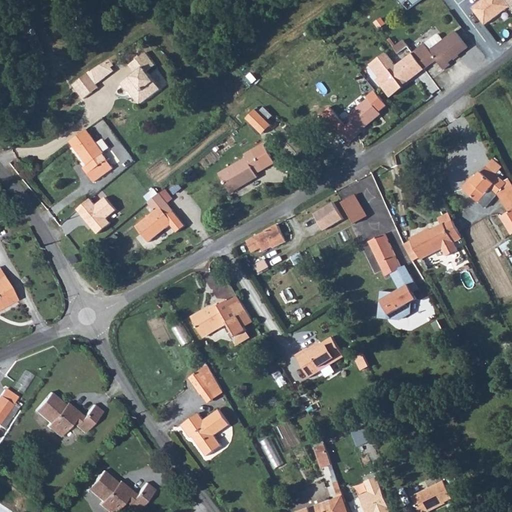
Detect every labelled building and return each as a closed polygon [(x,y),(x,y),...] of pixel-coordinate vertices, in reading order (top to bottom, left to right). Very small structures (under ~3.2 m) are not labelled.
[(401,0),(408,10),(421,0),(401,0)] [(505,0),(482,0),(472,8),(485,25),(510,6),(505,0)] [(430,51),(425,43),(413,53),(425,69),(437,60),(444,70),(451,65),(449,62),(454,58),(453,56),(457,53),(458,55),(468,47),(456,31),(444,40),(430,51)] [(437,34),(425,43),(430,51),(444,40),(439,35),(437,34)] [(398,54),(408,46),(403,40),(393,47),(398,54)] [(131,89),(136,95),(134,97),(138,103),(143,103),(161,89),(148,71),(156,65),(146,52),(130,65),(136,73),(121,84),(127,92),(129,91),(131,89)] [(386,52),(370,64),(380,77),(377,80),(390,97),(403,87),(402,86),(425,69),(413,53),(396,66),(386,52)] [(116,54),(107,61),(111,67),(114,65),(112,63),(119,58),(116,54)] [(99,88),(96,84),(114,71),(111,67),(107,61),(92,73),(91,71),(73,85),(84,99),(99,88)] [(340,131),(349,142),(362,132),(359,129),(368,122),(369,124),(381,114),(380,112),(387,105),(375,90),(367,97),(369,99),(348,116),(352,121),(340,131)] [(256,110),(247,118),(263,134),(272,125),(256,110)] [(329,120),(325,116),(321,120),(324,124),(329,120)] [(331,120),(325,126),(334,137),(340,131),(331,120)] [(89,164),(93,170),(88,174),(95,182),(114,168),(103,154),(104,153),(87,129),(71,141),(88,165),(89,164)] [(247,158),(220,174),(231,192),(258,176),(256,173),(275,162),(264,144),(245,155),(247,158)] [(471,180),(463,189),(486,208),(497,194),(509,212),(501,217),(511,233),(511,183),(510,181),(506,183),(496,174),(503,167),(493,159),(477,178),(474,182),(471,180)] [(88,174),(93,170),(89,164),(88,165),(84,168),(88,174)] [(159,193),(148,202),(155,211),(136,226),(149,242),(174,222),(169,215),(174,211),(159,193)] [(355,224),(369,217),(356,194),(343,201),(355,224)] [(92,199),(79,210),(99,236),(114,225),(109,219),(119,211),(108,198),(97,206),(92,199)] [(335,203),(315,214),(325,231),(344,220),(335,203)] [(463,238),(449,213),(439,218),(442,225),(428,232),(427,230),(411,239),(412,240),(404,244),(413,261),(421,257),(422,259),(443,248),(448,256),(459,250),(454,242),(463,238)] [(265,231),(265,232),(247,241),(252,252),(261,248),(263,251),(272,247),(273,248),(287,242),(278,224),(265,231)] [(381,265),(397,257),(385,233),(370,241),(381,265)] [(402,267),(397,257),(381,265),(387,276),(391,273),(397,285),(404,282),(405,278),(412,275),(406,265),(402,267)] [(0,306),(2,309),(17,300),(0,270),(0,306)] [(404,282),(397,285),(399,290),(394,292),(381,291),(379,318),(391,319),(391,315),(406,317),(412,313),(412,308),(409,303),(417,299),(413,292),(419,289),(412,275),(405,278),(404,282)] [(228,302),(237,317),(239,316),(245,327),(254,321),(238,296),(228,302)] [(211,330),(212,332),(229,323),(237,336),(247,330),(245,327),(239,316),(237,317),(228,302),(227,301),(220,305),(219,304),(203,313),(202,311),(192,317),(203,335),(211,330)] [(467,327),(458,331),(464,343),(472,339),(467,327)] [(296,355),(310,378),(345,356),(333,337),(310,350),(309,347),(296,355)] [(364,354),(356,358),(362,370),(370,366),(364,354)] [(278,388),(287,383),(274,358),(265,363),(278,388)] [(208,365),(190,378),(202,395),(213,387),(205,376),(212,371),(208,365)] [(213,387),(202,395),(207,403),(224,391),(212,371),(205,376),(213,387)] [(4,390),(0,396),(12,404),(14,402),(17,398),(4,390)] [(51,392),(35,411),(50,423),(47,426),(60,437),(72,423),(84,433),(102,412),(94,405),(84,417),(71,406),(68,409),(64,406),(66,405),(51,392)] [(0,396),(0,395),(0,422),(12,404),(0,396)] [(294,416),(307,408),(302,401),(290,409),(294,416)] [(14,402),(12,404),(0,422),(0,425),(3,428),(19,406),(14,402)] [(204,420),(199,413),(182,425),(191,438),(193,436),(208,456),(222,446),(215,435),(230,424),(220,409),(204,420)] [(270,437),(261,442),(275,470),(285,465),(270,437)] [(315,447),(322,468),(333,464),(325,443),(315,447)] [(118,483),(103,470),(87,489),(102,501),(99,504),(108,511),(114,511),(124,501),(137,511),(154,490),(146,483),(136,495),(123,484),(120,487),(117,485),(118,483)] [(392,511),(379,477),(365,482),(369,493),(361,496),(367,511),(392,511)] [(428,511),(447,503),(446,502),(453,498),(444,480),(412,496),(420,511),(428,511)] [(334,483),(339,497),(299,511),(349,511),(339,481),(334,483)]
